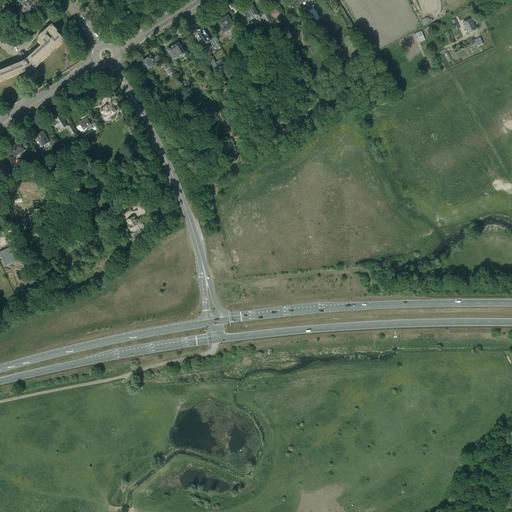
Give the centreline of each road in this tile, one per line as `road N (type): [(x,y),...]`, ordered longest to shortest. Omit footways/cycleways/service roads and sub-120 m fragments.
road 1 (primary): [(216,339),(511,322)]
road 2 (primary): [(511,303),(338,307),(218,321)]
road 3 (track): [(216,339),(211,352),(0,402)]
road 4 (primary): [(0,382),(216,339)]
road 5 (primary): [(207,322),(0,368)]
road 6 (tertiary): [(193,232),(111,64)]
road 7 (residential): [(315,103),(372,60),(339,0)]
